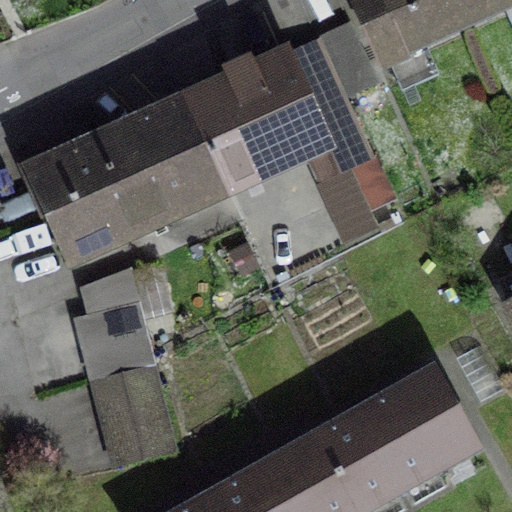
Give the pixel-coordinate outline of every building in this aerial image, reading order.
[(452,0),(350,0),(379,66),(465,28),(452,0)] [(511,0),(452,0),(465,28),(511,6),(511,0)] [(351,26),(318,41),(345,98),(377,83),(351,26)] [(318,41),(283,58),(324,145),(306,154),(319,181),(351,167),(370,208),(392,198),(345,98),(318,41)] [(230,81),(184,102),(224,190),(306,154),(324,145),(283,58),(255,71),(252,63),(227,74),(230,81)] [(186,208),(224,190),(184,102),(31,171),(72,260),(75,259),(70,249),(106,233),(110,241),(151,223),(147,214),(181,199),(186,208)] [(77,318),(93,379),(150,364),(153,363),(129,268),(82,288),(89,315),(77,318)] [(150,364),(93,379),(113,463),(170,450),(150,364)] [(356,511),(474,446),(431,370),(282,455),(314,511),(356,511)] [(314,511),(282,455),(181,511),(314,511)]
